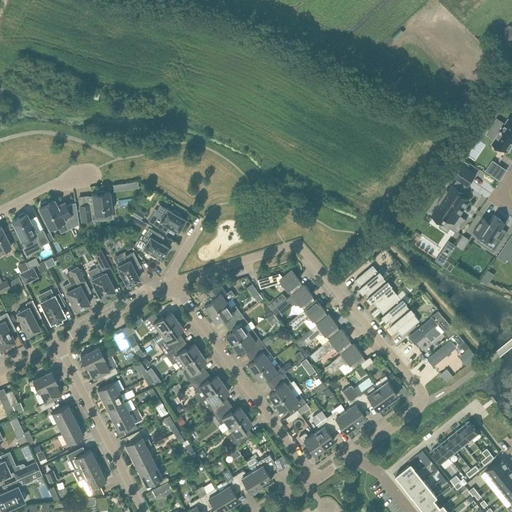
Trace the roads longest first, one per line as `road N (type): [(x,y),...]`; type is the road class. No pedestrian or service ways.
road 1 (residential): [(171,286),(298,247),(427,400)]
road 2 (residential): [(313,483),(171,286)]
road 3 (residential): [(142,511),(55,342)]
road 4 (track): [(477,100),(457,147),(384,223)]
road 5 (residential): [(55,342),(171,286)]
